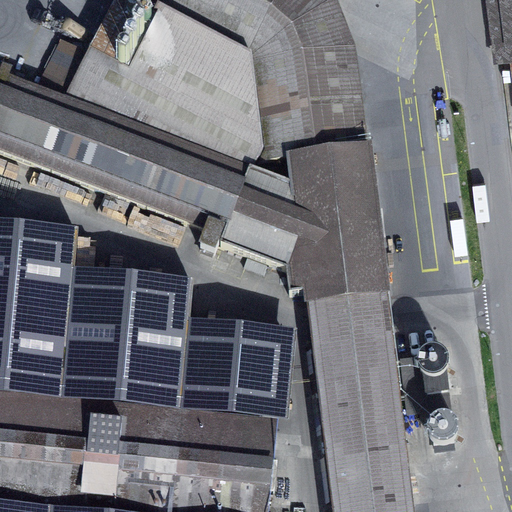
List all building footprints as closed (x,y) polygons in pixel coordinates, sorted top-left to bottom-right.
[(65,103),(36,92),(0,77),(0,156),(206,235),(200,252),(215,257),(221,241),(224,242),(221,249),(287,274),(290,298),(306,296),(310,331),(332,511),(413,511),(390,321),(377,217),(369,152),(363,153),(350,51),(331,4),(326,0),(138,0),(160,12),(155,21),(118,3),(89,57),(65,103)] [(511,58),(509,59),(501,0),(495,0),(511,145),(511,58)] [(511,0),(501,0),(509,59),(511,58),(511,0)] [(36,92),(65,103),(89,57),(62,43),(36,92)] [(0,511),(262,511),(271,442),(0,413),(0,417),(0,390),(277,418),(284,336),(190,327),(194,287),(75,276),(79,235),(0,228),(0,511)] [(429,415),(431,429),(435,425),(441,422),(447,422),(452,425),(447,380),(442,384),(435,386),(428,384),(423,379),(421,373),(421,366),(425,360),(402,363),(410,417),(429,415)] [(271,442),(273,426),(2,398),(0,413),(271,442)]
